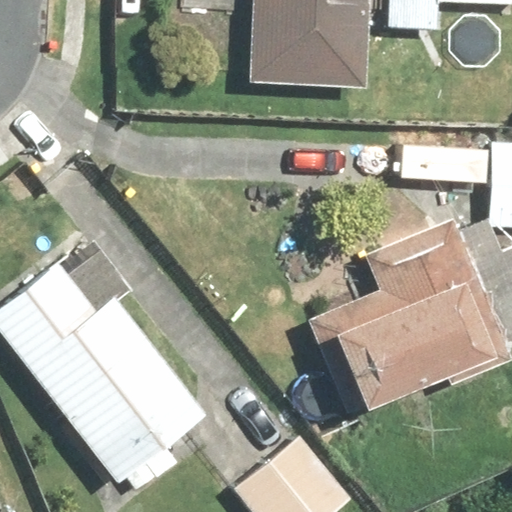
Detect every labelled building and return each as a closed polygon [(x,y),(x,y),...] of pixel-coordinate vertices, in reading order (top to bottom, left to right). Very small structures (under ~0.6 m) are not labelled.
[(356,0),(200,0),(201,0),(236,2),(231,93),(352,99),(356,0)] [(375,0),(374,33),(432,36),(434,8),(511,12),(511,0),(375,0)] [(511,137),(479,137),(477,233),(511,233),(511,137)] [(288,326),(340,438),(502,363),(435,218),(346,259),(361,292),(288,326)] [(44,271),(0,306),(0,366),(107,499),(202,422),(101,298),(80,315),(44,271)] [(288,441),(221,495),(234,511),(331,511),(340,505),(288,441)]
